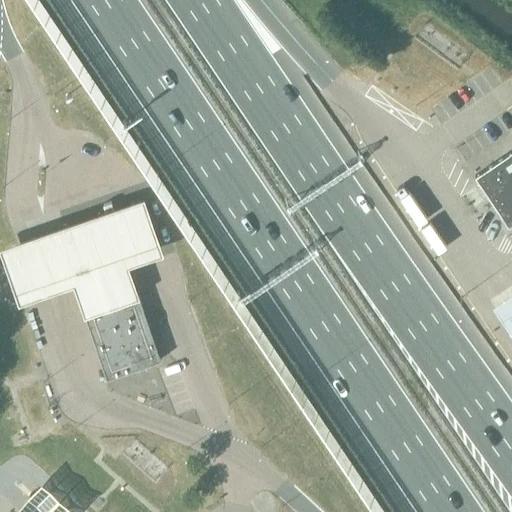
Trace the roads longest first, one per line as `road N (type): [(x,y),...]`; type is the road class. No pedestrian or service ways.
road 1 (motorway): [(104,0),(449,511)]
road 2 (motorway): [(511,449),(199,0)]
